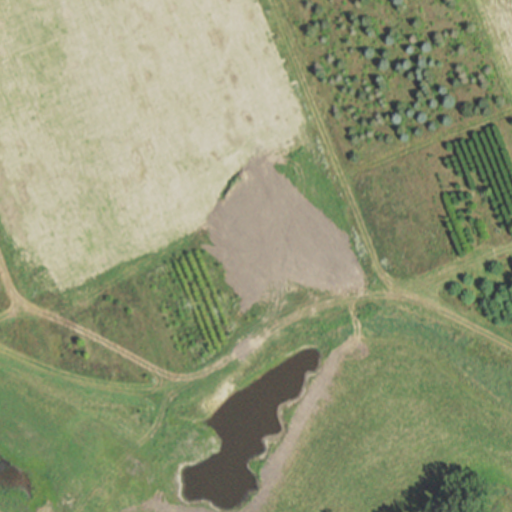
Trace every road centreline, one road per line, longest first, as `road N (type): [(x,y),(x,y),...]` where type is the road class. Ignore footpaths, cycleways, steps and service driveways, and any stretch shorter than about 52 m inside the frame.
road 1 (track): [(511,346),(388,296),(312,317),(140,393),(53,374),(0,352)]
road 2 (track): [(0,316),(434,139)]
road 3 (track): [(391,291),(511,247),(479,124),(434,139)]
road 4 (track): [(337,181),(262,0)]
road 5 (track): [(337,181),(374,277),(402,299)]
